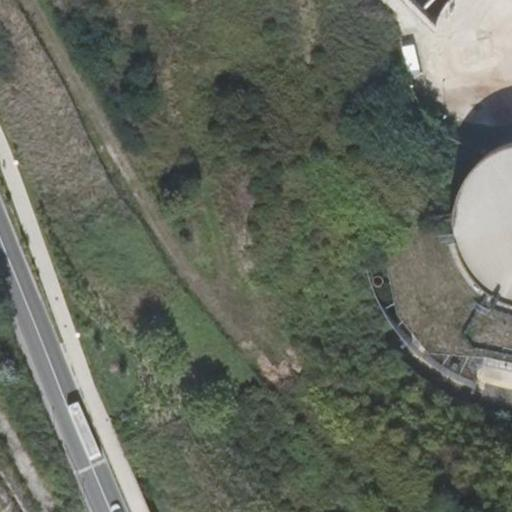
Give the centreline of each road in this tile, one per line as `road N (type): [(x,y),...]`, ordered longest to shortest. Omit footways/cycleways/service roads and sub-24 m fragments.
road 1 (track): [(185,271),(27,0)]
road 2 (secondary): [(0,242),(117,511)]
